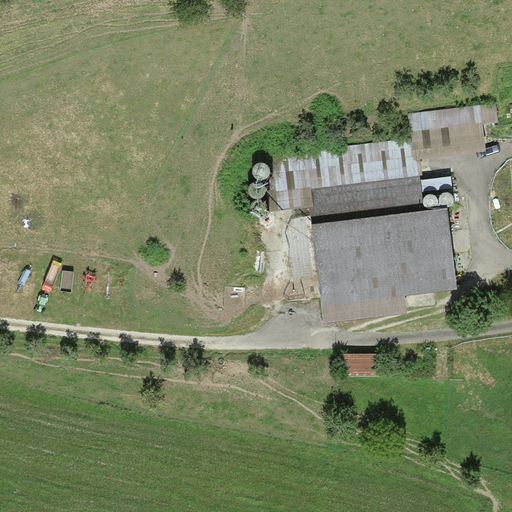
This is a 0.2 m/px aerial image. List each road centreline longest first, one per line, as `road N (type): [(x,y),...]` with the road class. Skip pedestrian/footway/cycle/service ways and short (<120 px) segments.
road 1 (track): [(312,342),(187,351),(0,329)]
road 2 (track): [(312,342),(511,324)]
road 3 (track): [(0,29),(153,0)]
